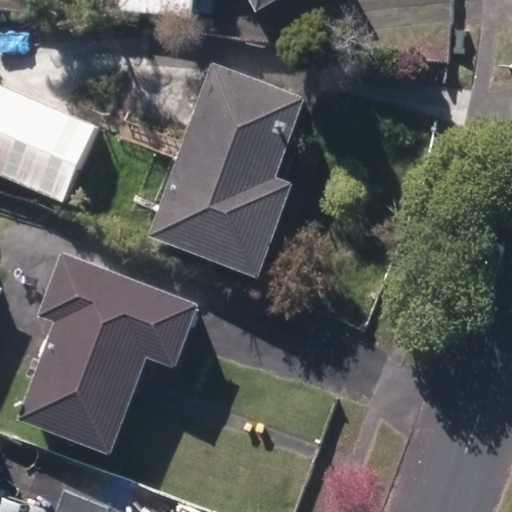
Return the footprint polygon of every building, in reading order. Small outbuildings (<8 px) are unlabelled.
[(119,0),(118,15),(193,24),(196,0),(119,0)] [(249,0),(259,16),(286,0),(249,0)] [(152,239),(260,280),(294,190),(278,184),(309,102),(217,67),(210,85),(152,239)] [(0,174),(61,201),(93,126),(0,86),(0,174)] [(20,423),(112,457),(149,360),(178,371),(201,309),(66,260),(43,319),(56,323),(20,423)] [(62,511),(109,511),(68,496),(62,511)]
